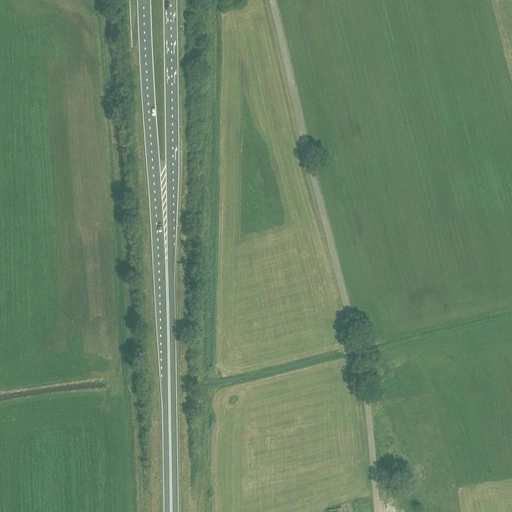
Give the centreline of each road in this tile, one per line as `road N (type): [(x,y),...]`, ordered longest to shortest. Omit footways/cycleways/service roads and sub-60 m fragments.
road 1 (trunk): [(146,0),(166,272)]
road 2 (trunk): [(166,272),(167,0)]
road 3 (trunk): [(170,511),(166,272)]
